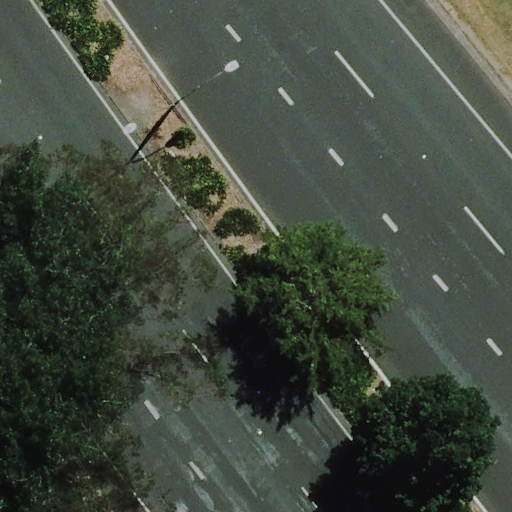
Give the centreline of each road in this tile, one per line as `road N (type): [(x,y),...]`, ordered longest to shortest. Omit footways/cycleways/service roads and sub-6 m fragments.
road 1 (primary): [(341,511),(0,45)]
road 2 (primary): [(240,0),(511,343)]
